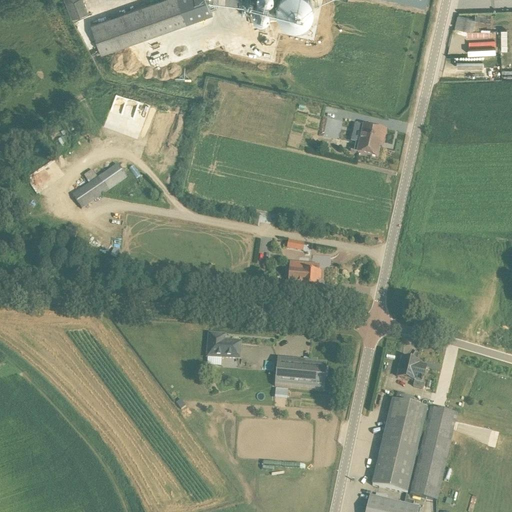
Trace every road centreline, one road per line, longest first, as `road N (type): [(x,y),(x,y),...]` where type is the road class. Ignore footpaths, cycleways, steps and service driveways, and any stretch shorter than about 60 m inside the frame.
road 1 (unclassified): [(370,323),(0,296)]
road 2 (unclassified): [(370,323),(446,0)]
road 3 (unknown): [(179,214),(387,252)]
road 4 (track): [(123,511),(76,426),(0,354)]
road 5 (unclassified): [(335,511),(370,323)]
road 6 (unclassified): [(511,360),(370,323)]
